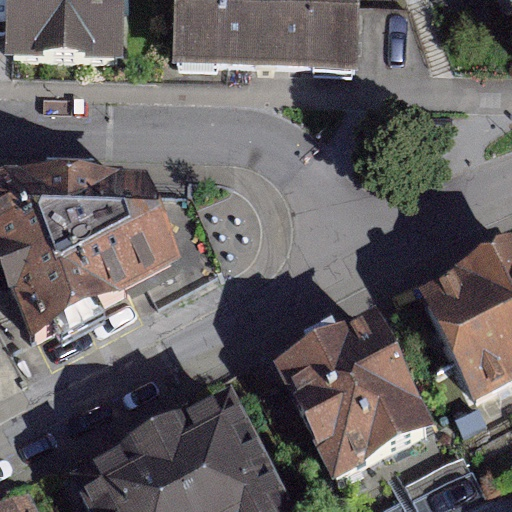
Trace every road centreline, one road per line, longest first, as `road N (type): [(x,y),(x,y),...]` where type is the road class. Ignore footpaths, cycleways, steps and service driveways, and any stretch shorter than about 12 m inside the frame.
road 1 (unclassified): [(361,245),(0,456)]
road 2 (unclassified): [(0,126),(260,134),(334,200),(361,245)]
road 3 (unclassified): [(361,245),(511,186)]
